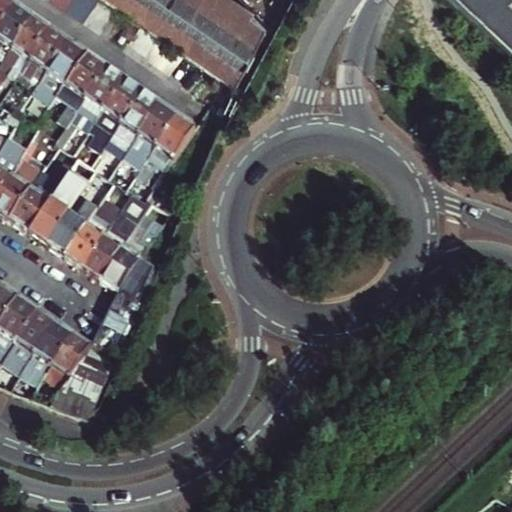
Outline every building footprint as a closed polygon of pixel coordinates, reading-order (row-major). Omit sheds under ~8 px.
[(51,0),(65,9),(71,0),(51,0)] [(239,0),(111,0),(142,21),(159,33),(237,86),(269,28),(251,8),(239,0)] [(511,0),(447,0),(511,61),(511,0)] [(0,28),(13,10),(0,1),(0,28)] [(30,22),(13,10),(0,28),(0,47),(8,52),(30,22)] [(127,42),(145,54),(159,33),(142,21),(127,42)] [(48,34),(30,22),(8,52),(0,64),(6,68),(3,73),(7,76),(11,70),(19,59),(27,65),(48,34)] [(61,52),(65,46),(48,34),(27,65),(44,76),(61,52)] [(62,89),(83,58),(65,46),(61,52),(44,76),(36,88),(41,91),(37,97),(42,100),(54,83),(62,89)] [(106,73),(83,58),(62,89),(53,101),(70,112),(67,117),(73,121),(106,73)] [(19,75),(27,65),(19,59),(11,70),(19,75)] [(123,85),(106,73),(73,121),(54,148),(60,152),(76,130),(79,125),(78,125),(81,120),(87,124),(81,133),(87,137),(93,128),(123,85)] [(54,83),(42,100),(50,106),(53,101),(62,89),(54,83)] [(108,145),(141,97),(123,85),(93,128),(105,136),(102,141),(108,145)] [(32,93),(37,97),(41,91),(36,88),(32,93)] [(128,152),(158,109),(141,97),(108,145),(113,149),(116,144),(128,152)] [(176,121),(158,109),(128,152),(140,160),(137,165),(142,169),(176,121)] [(79,125),(76,130),(81,133),(87,124),(81,120),(78,125),(79,125)] [(193,133),(176,121),(142,169),(147,172),(151,167),(164,176),(193,133)] [(108,145),(102,141),(98,139),(89,151),(99,158),(108,145)] [(113,149),(108,145),(99,158),(107,164),(116,151),(113,149)] [(128,152),(125,157),(137,165),(140,160),(128,152)] [(0,190),(7,180),(0,175),(11,159),(6,156),(3,160),(0,157),(0,190)] [(38,200),(30,195),(20,211),(16,208),(5,223),(28,238),(48,207),(57,195),(51,192),(54,187),(60,191),(77,164),(67,157),(48,185),(38,200)] [(28,170),(18,163),(7,180),(0,190),(0,219),(5,223),(16,208),(20,211),(30,195),(17,186),(28,170)] [(124,195),(142,169),(137,165),(131,173),(128,171),(115,189),(124,195)] [(151,167),(147,172),(150,174),(132,200),(143,207),(145,204),(164,176),(151,167)] [(34,189),(30,195),(38,200),(48,185),(39,178),(32,188),(34,189)] [(57,195),(60,191),(54,187),(51,192),(57,195)] [(57,195),(48,207),(66,219),(74,207),(57,195)] [(143,207),(132,200),(131,199),(125,208),(143,219),(143,218),(150,208),(145,204),(143,207)] [(74,245),(63,261),(82,273),(110,231),(102,225),(111,211),(101,204),(95,214),(89,210),(86,215),(91,219),(74,245)] [(66,219),(48,207),(28,238),(46,250),(66,219)] [(74,224),(66,219),(46,250),(63,261),(74,245),(91,219),(86,215),(89,210),(85,208),(74,224)] [(150,208),(143,218),(161,230),(168,219),(150,208)] [(106,274),(99,285),(117,297),(138,265),(160,232),(142,221),(131,237),(106,274)] [(110,231),(82,273),(99,285),(106,274),(131,237),(126,234),(123,239),(110,231)] [(117,297),(89,351),(58,400),(50,412),(86,428),(95,418),(158,279),(138,265),(117,297)] [(0,292),(0,320),(2,317),(7,319),(17,304),(0,292)] [(2,317),(0,320),(0,338),(4,341),(0,347),(0,361),(3,364),(15,347),(36,316),(33,314),(17,304),(7,319),(2,317)] [(36,316),(15,347),(23,353),(12,370),(10,373),(19,380),(32,359),(54,327),(36,316)] [(71,339),(54,327),(32,359),(40,364),(29,380),(39,387),(50,371),(71,339)] [(71,339),(50,371),(59,377),(48,393),(58,400),(89,351),(71,339)] [(23,353),(15,347),(3,364),(12,370),(23,353)]
